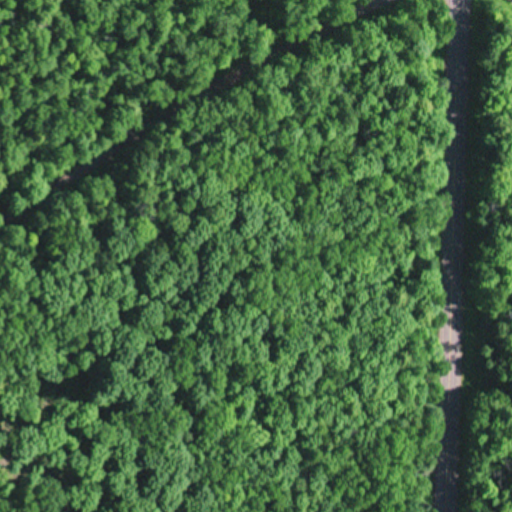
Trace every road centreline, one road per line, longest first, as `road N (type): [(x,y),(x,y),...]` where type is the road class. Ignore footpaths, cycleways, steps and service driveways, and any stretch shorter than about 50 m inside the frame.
road 1 (tertiary): [(449,0),(442,511)]
road 2 (residential): [(386,0),(259,59),(0,217)]
